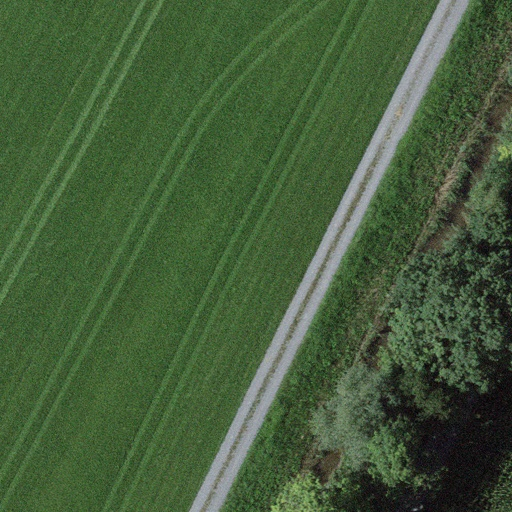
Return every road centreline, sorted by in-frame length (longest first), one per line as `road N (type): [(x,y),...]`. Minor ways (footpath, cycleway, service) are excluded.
road 1 (track): [(210,511),(465,0)]
road 2 (track): [(511,302),(409,511)]
